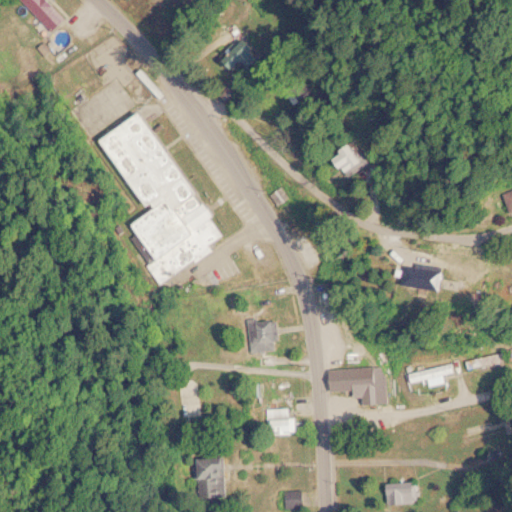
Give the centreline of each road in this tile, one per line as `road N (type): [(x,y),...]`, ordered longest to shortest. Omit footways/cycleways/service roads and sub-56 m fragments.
road 1 (residential): [(330,511),(319,373),(291,255),(193,105),(96,0)]
road 2 (residential): [(193,105),(289,130),(407,235),(475,269),(511,262)]
